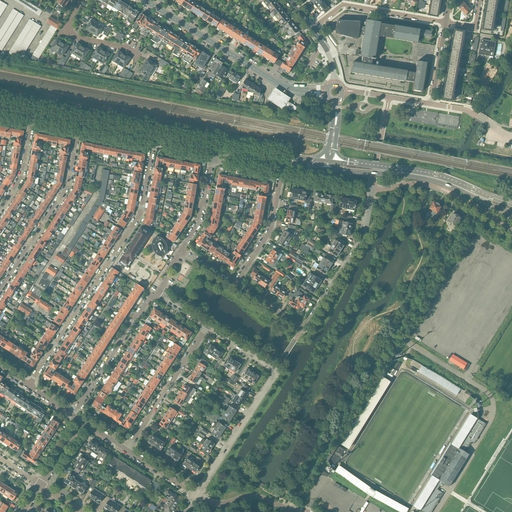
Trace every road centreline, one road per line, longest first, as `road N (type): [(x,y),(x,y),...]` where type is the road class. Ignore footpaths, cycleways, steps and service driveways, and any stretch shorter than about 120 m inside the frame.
road 1 (residential): [(234,285),(302,329),(362,238),(372,188),(281,171)]
road 2 (residential): [(154,137),(139,216),(27,386)]
road 3 (residential): [(195,496),(276,371),(207,326)]
road 4 (tertiary): [(326,91),(267,77),(146,0)]
road 5 (residential): [(0,290),(67,187),(78,123)]
road 6 (residential): [(72,416),(157,293)]
road 7 (residential): [(125,451),(207,326)]
road 8 (residential): [(234,285),(268,234),(281,171)]
